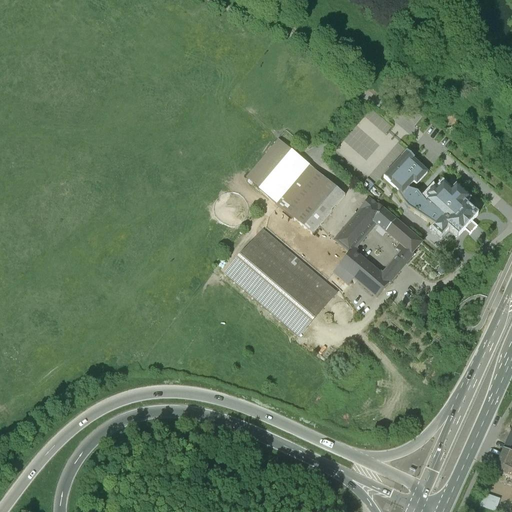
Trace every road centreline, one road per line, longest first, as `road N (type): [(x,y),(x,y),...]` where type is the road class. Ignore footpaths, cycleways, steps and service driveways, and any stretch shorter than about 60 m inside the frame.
road 1 (motorway): [(349,454),(224,400),(159,392),(109,406),(72,429),(2,511)]
road 2 (motorway): [(61,511),(86,448),(116,425),(158,413),(239,426),(344,473)]
road 3 (track): [(212,0),(303,43),(397,118)]
road 4 (primary): [(445,508),(511,360)]
road 5 (primary): [(511,295),(459,411)]
road 6 (motorway): [(459,411),(398,452),(349,454)]
